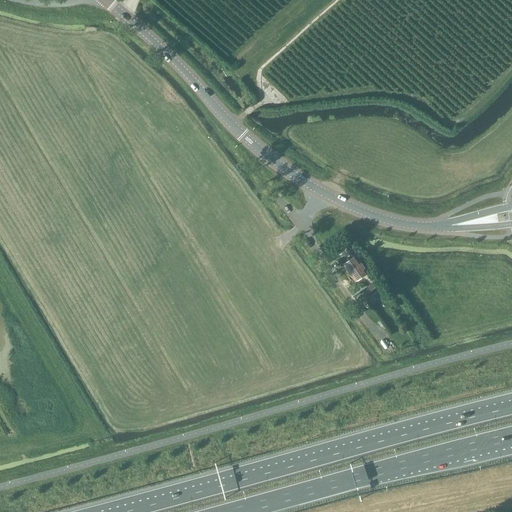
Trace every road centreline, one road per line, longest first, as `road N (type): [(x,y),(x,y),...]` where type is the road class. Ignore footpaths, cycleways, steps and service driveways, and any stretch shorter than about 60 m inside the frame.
road 1 (trunk): [(511,407),(114,511)]
road 2 (tertiary): [(412,225),(347,205),(281,167),(104,0)]
road 3 (trunk): [(233,511),(511,437)]
road 4 (track): [(261,101),(261,69),(338,0)]
